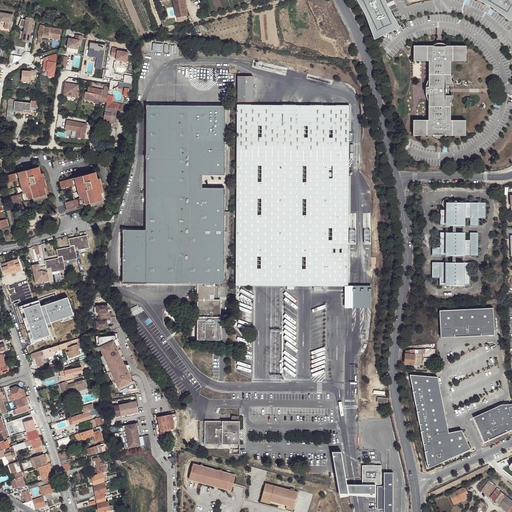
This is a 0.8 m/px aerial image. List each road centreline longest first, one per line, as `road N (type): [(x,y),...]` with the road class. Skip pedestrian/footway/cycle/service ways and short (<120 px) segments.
road 1 (residential): [(395,177),(408,255),(393,379),(415,487)]
road 2 (residential): [(339,0),(362,47),(395,177)]
road 3 (residential): [(26,375),(72,511)]
